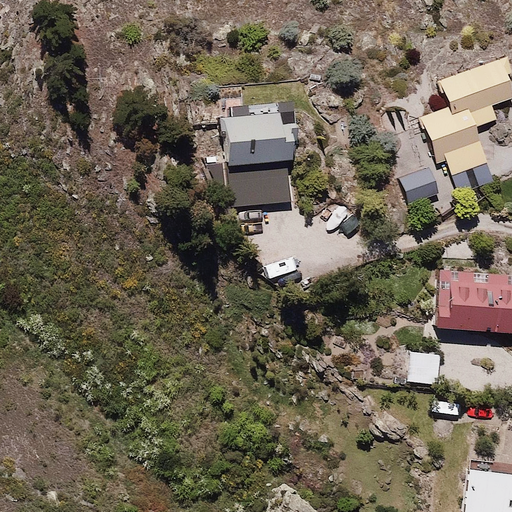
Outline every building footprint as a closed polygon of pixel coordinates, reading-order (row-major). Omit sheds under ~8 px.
[(511,97),(511,96),(498,60),(439,81),(448,107),(418,118),(431,161),(441,157),(457,192),(493,180),(473,127),(497,119),(492,105),(511,97)] [(289,111),(222,116),(226,165),(229,207),(290,201),(287,160),(293,160),(289,111)] [(428,168),(399,179),(408,204),(438,193),(428,168)] [(511,274),(437,265),(430,324),(511,333),(511,274)] [(435,353),(405,349),(400,379),(431,383),(435,353)] [(511,511),(511,473),(462,468),(456,511),(511,511)]
